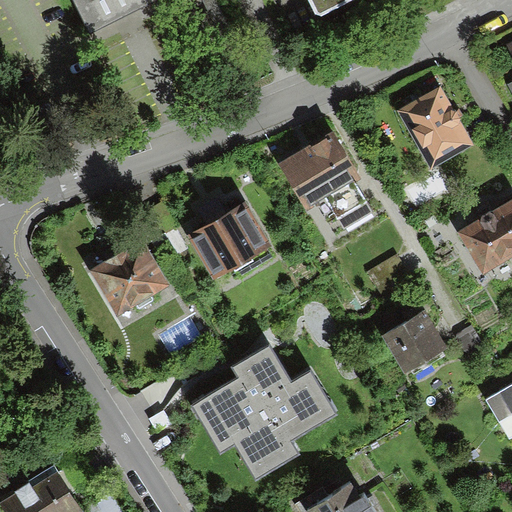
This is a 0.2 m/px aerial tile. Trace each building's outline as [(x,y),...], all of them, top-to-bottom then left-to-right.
[(67,0),(83,34),(155,0),(67,0)] [(309,0),(317,14),(346,0),(309,0)] [(470,155),(436,95),(400,116),(433,175),(470,155)] [(358,188),(332,137),(279,164),(305,215),(358,188)] [(272,260),(243,207),(190,235),(219,289),(272,260)] [(511,208),(511,207),(457,237),(484,284),(511,268),(511,208)] [(138,249),(87,278),(112,321),(162,292),(138,249)] [(411,288),(392,259),(365,276),(384,305),(411,288)] [(441,356),(416,317),(379,341),(403,379),(441,356)] [(232,373),(187,398),(217,453),(236,443),(257,482),(303,457),(295,442),(346,415),(316,361),(293,373),(272,336),(225,362),(232,373)] [(511,378),(476,398),(500,442),(511,435),(511,378)] [(78,511),(53,471),(0,502),(0,505),(4,511),(78,511)] [(361,511),(345,485),(299,511),(361,511)]
